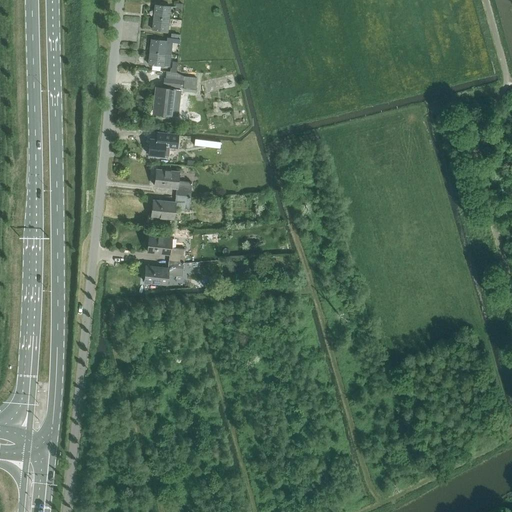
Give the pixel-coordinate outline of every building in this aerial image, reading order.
[(155,5),(154,17),(169,19),(171,7),(155,5)] [(154,17),(152,30),(168,31),(169,19),(154,17)] [(167,41),(151,39),(150,51),(166,53),(171,54),(173,42),(170,42),(167,41)] [(164,66),(166,53),(150,51),(148,64),(164,66)] [(183,76),(183,80),(182,85),(182,87),(181,92),(195,94),(198,77),(183,76)] [(182,87),(182,85),(183,80),(165,78),(164,85),(182,87)] [(154,100),(157,100),(155,114),(173,116),(176,89),(156,86),(154,100)] [(163,156),(164,156),(169,156),(170,147),(177,148),(179,134),(157,131),(156,139),(150,138),(148,154),(163,156)] [(192,171),(192,173),(199,174),(199,159),(182,159),(181,170),(192,171)] [(177,188),(177,195),(191,197),(193,183),(178,181),(179,172),(157,170),(155,186),(177,188)] [(235,193),(236,185),(226,184),(225,192),(235,193)] [(175,219),(176,209),(190,211),(191,197),(177,195),(176,202),(153,199),(152,217),(175,219)] [(214,234),(202,234),(202,242),(214,242),(214,234)] [(170,254),(170,261),(185,262),(186,249),(171,247),(172,238),(150,235),(148,251),(170,254)] [(169,268),(147,265),(145,282),(167,284),(168,274),(183,276),(185,262),(170,261),(169,268)]
